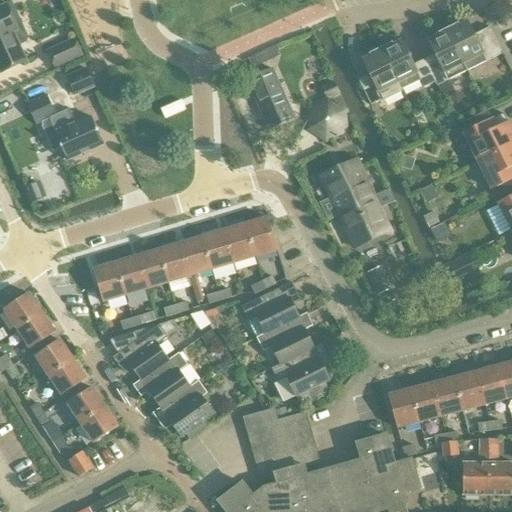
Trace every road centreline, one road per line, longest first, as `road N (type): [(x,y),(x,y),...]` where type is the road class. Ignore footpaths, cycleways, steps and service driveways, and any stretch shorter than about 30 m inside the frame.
road 1 (residential): [(208,192),(276,178),(366,330),(381,341)]
road 2 (residential): [(138,0),(162,49),(200,69),(208,192)]
road 3 (residential): [(32,252),(208,192)]
road 4 (residential): [(31,511),(158,446)]
road 5 (residential): [(381,341),(357,386),(339,459),(326,462)]
road 6 (residential): [(381,341),(399,354),(511,320)]
road 7 (residential): [(466,0),(362,15),(334,8)]
